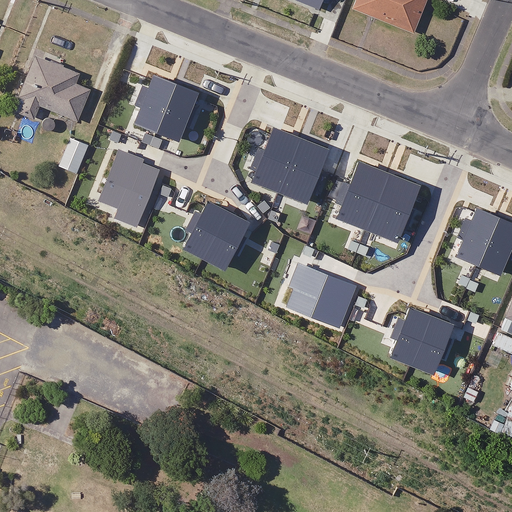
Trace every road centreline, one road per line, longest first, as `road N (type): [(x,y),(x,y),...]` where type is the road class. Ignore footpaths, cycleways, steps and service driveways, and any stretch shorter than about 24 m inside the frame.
road 1 (residential): [(455,125),(135,0)]
road 2 (residential): [(506,0),(455,125)]
